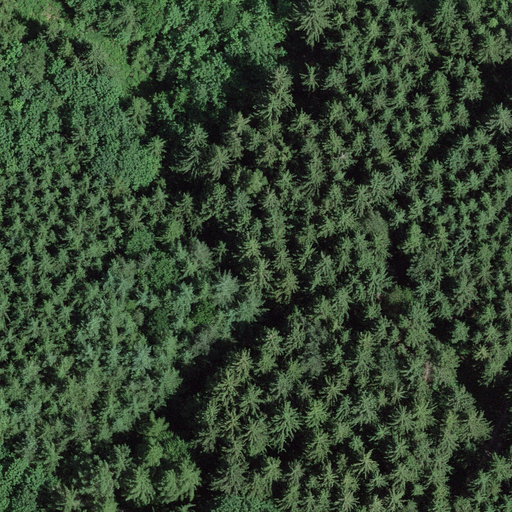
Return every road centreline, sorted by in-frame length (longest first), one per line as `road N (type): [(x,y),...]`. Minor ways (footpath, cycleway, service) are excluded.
road 1 (track): [(249,511),(64,510),(0,473)]
road 2 (track): [(511,374),(447,511)]
